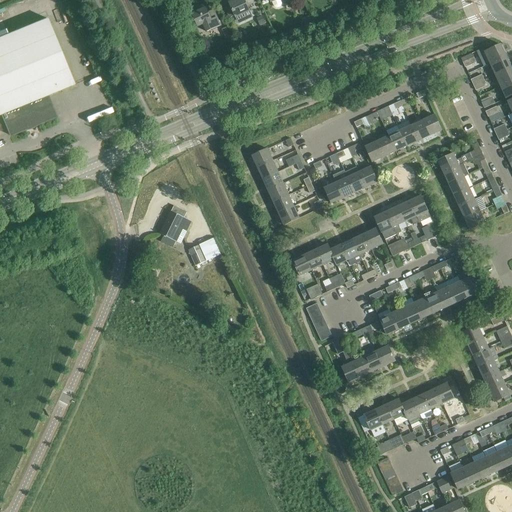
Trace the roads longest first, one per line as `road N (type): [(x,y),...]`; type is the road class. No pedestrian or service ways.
road 1 (unclassified): [(14,511),(119,265),(122,245),(102,165)]
road 2 (residential): [(511,187),(451,73),(305,140)]
road 3 (secondary): [(102,165),(297,81)]
road 4 (secondary): [(297,81),(498,13)]
road 5 (residential): [(338,325),(329,306),(455,246),(496,242)]
road 6 (secondary): [(472,0),(297,81)]
road 7 (residential): [(412,475),(404,457),(511,409)]
